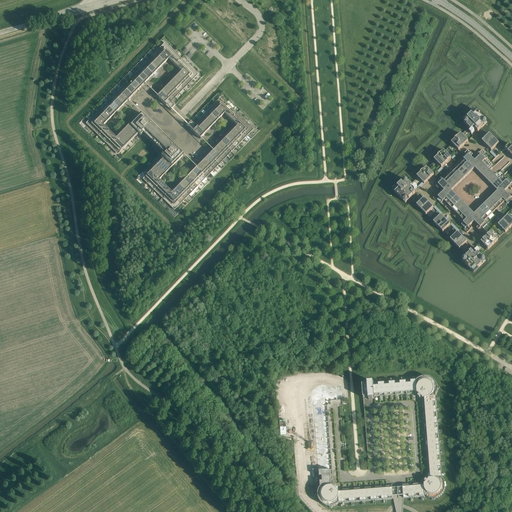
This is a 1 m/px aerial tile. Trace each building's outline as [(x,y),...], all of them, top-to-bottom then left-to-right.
[(119,109),(136,126),(137,125),(141,130),(142,129),(144,132),(155,142),(165,152),(167,154),(167,155),(172,159),(171,160),(188,176),(194,183),(219,157),(213,151),(216,148),(203,135),(204,134),(195,125),(191,121),(189,122),(166,99),(193,71),(187,65),(191,61),(178,48),(174,52),(168,46),(168,47),(113,103),(119,109)] [(221,117),(224,114),(231,120),(237,114),(224,101),(223,101),(221,99),(220,99),(211,107),(221,117)] [(119,109),(113,103),(109,100),(105,104),(115,114),(119,109)] [(115,114),(105,104),(101,109),(111,118),(115,114)] [(221,117),(211,107),(207,112),(217,121),(221,117)] [(111,118),(101,109),(97,113),(106,122),(111,118)] [(471,115),(463,122),(468,127),(471,130),(469,132),(471,134),(474,132),(474,131),(472,129),(474,128),(478,132),(480,130),(479,130),(482,128),(483,127),(487,122),(475,110),(474,109),(470,114),(471,115)] [(213,125),(216,122),(217,121),(207,112),(203,116),(213,125)] [(98,135),(105,128),(103,126),(106,122),(97,113),(88,122),(87,123),(90,126),(98,135)] [(233,130),(243,139),(252,130),(252,129),(249,127),(250,126),(237,114),(231,120),(237,126),(233,130)] [(213,125),(203,116),(199,120),(208,130),(213,125)] [(198,121),(199,121),(195,125),(204,134),(208,130),(199,120),(198,121)] [(134,137),(138,133),(129,125),(126,128),(135,137),(134,137)] [(98,135),(107,143),(114,136),(105,128),(98,135)] [(135,137),(126,128),(122,132),(131,141),(135,137)] [(229,134),(239,143),(243,139),(233,130),(229,134)] [(118,136),(127,144),(131,141),(122,132),(118,136)] [(468,141),(461,134),(461,133),(456,138),(463,146),(468,141)] [(229,134),(229,135),(225,138),(235,148),(239,143),(229,134)] [(482,141),(487,146),(494,139),(494,138),(489,134),(482,141)] [(127,144),(118,136),(116,138),(114,136),(107,143),(116,152),(118,154),(119,152),(127,144)] [(221,143),(230,152),(235,148),(225,138),(221,143)] [(458,150),(463,146),(456,138),(451,143),(452,144),(458,150)] [(487,146),(491,151),(499,143),(494,139),(487,146)] [(217,147),(226,156),(230,152),(221,143),(217,147)] [(217,147),(216,147),(213,151),(222,160),(226,156),(217,147)] [(444,151),(443,150),(439,155),(446,162),(451,158),(444,151)] [(466,154),(462,158),(472,168),(474,169),(475,168),(475,162),(475,161),(471,157),(473,155),(471,153),(467,156),(466,154)] [(475,162),(475,168),(476,169),(477,168),(487,158),(484,154),(482,156),(479,153),(477,155),(479,157),(475,161),(475,162)] [(441,167),(446,162),(439,155),(434,160),(435,160),(441,167)] [(172,167),(163,158),(160,162),(160,161),(160,162),(169,170),(172,167)] [(465,161),(461,165),(468,172),(469,174),(474,169),(472,168),(462,158),(465,161)] [(477,168),(476,169),(480,173),(481,172),(488,165),(485,161),(488,158),(487,158),(477,168)] [(169,170),(160,162),(156,165),(165,174),(169,170)] [(153,169),(161,178),(165,174),(156,165),(153,169)] [(456,169),(461,174),(464,177),(465,178),(469,174),(468,172),(461,165),(456,169)] [(481,172),(480,173),(484,177),(486,180),(495,171),(492,169),(488,165),(481,172)] [(429,179),(434,175),(427,168),(426,167),(421,172),(429,179)] [(159,180),(161,178),(153,169),(145,177),(144,179),(145,181),(154,189),(161,182),(159,180)] [(454,171),(452,173),(457,178),(460,180),(461,182),(463,180),(465,178),(464,177),(461,174),(456,169),(454,171)] [(495,171),(486,180),(488,182),(492,186),(494,185),(501,178),(497,174),(495,171)] [(417,177),(422,182),(424,184),(429,179),(421,172),(417,176),(417,177)] [(452,173),(448,177),(455,185),(457,186),(461,182),(460,180),(457,178),(452,173)] [(183,181),(193,190),(197,186),(194,183),(188,176),(183,181)] [(441,178),(451,189),(452,190),(457,186),(455,185),(448,177),(444,181),(441,178)] [(436,187),(438,189),(440,187),(444,191),(445,191),(451,191),(452,190),(451,189),(441,178),(437,182),(439,184),(436,187)] [(494,185),(492,186),(496,191),(498,189),(508,179),(505,182),(501,178),(494,185)] [(397,185),(392,190),(393,191),(405,203),(410,197),(413,195),(415,193),(411,189),(412,188),(414,190),(415,189),(417,187),(415,185),(413,187),(411,184),(405,179),(398,186),(397,185)] [(498,189),(496,191),(497,192),(504,192),(505,192),(509,188),(511,190),(511,188),(511,186),(510,184),(511,183),(508,179),(498,189)] [(189,194),(193,190),(183,181),(179,185),(189,194)] [(163,198),(169,191),(161,182),(154,189),(163,198)] [(175,189),(185,199),(189,194),(179,185),(175,189)] [(169,191),(163,198),(171,206),(172,206),(174,209),(176,207),(176,208),(185,199),(175,189),(172,193),(169,191)] [(438,193),(436,195),(439,198),(437,200),(441,204),(451,193),(452,192),(451,191),(445,191),(444,191),(440,195),(438,193)] [(451,193),(441,204),(444,201),(448,205),(455,198),(457,197),(452,192),(451,193)] [(497,192),(496,193),(498,194),(508,204),(511,201),(510,199),(511,196),(511,195),(511,194),(509,196),(505,192),(504,192),(497,192)] [(496,193),(492,197),(493,198),(501,206),(505,202),(508,205),(508,204),(498,194),(496,193)] [(455,198),(448,205),(452,209),(457,205),(460,202),(461,201),(457,197),(455,198)] [(492,197),(488,201),(489,202),(491,205),(496,210),(501,206),(493,198),(492,197)] [(424,198),(417,204),(416,205),(421,210),(429,203),(424,198)] [(457,205),(452,209),(454,211),(456,213),(461,208),(463,206),(465,205),(463,203),(461,201),(460,202),(457,205)] [(486,203),(484,205),(485,206),(488,209),(492,214),(494,212),(496,210),(491,205),(489,202),(488,201),(486,203)] [(427,214),(433,207),(429,203),(421,210),(426,215),(427,214)] [(461,208),(456,213),(460,218),(468,210),(469,209),(465,205),(463,206),(461,208)] [(484,205),(480,209),(481,210),(488,218),(492,214),(488,209),(485,206),(484,205)] [(468,210),(460,218),(464,222),(461,225),(472,215),(473,213),(469,209),(468,210)] [(480,209),(475,213),(476,215),(487,225),(484,222),(488,218),(481,210),(480,209)] [(472,215),(461,225),(465,228),(467,227),(470,230),(472,228),(470,226),(474,222),(474,221),(474,214),(473,213),(472,215)] [(474,221),(474,222),(478,226),(476,228),(478,230),(481,227),(483,229),(487,225),(476,215),(475,213),(474,214),(474,221)] [(438,227),(445,220),(441,215),(434,222),(433,222),(438,227)] [(511,220),(507,216),(503,220),(510,228),(511,225),(511,220)] [(450,224),(445,220),(438,227),(443,232),(444,231),(450,224)] [(503,220),(498,225),(504,232),(505,232),(510,228),(503,220)] [(452,223),(450,224),(458,232),(459,231),(452,223)] [(462,237),(458,232),(451,239),(450,239),(455,244),(462,237)] [(493,244),(498,240),(497,239),(490,232),(486,237),(493,245),(493,244)] [(460,248),(467,242),(462,237),(455,244),(459,249),(460,248)] [(486,237),(481,242),(487,248),(488,249),(493,245),(486,237)] [(467,255),(462,260),(473,272),(474,273),(479,269),(478,268),(486,261),(480,255),(478,253),(479,251),(477,249),(475,251),(474,252),(476,254),(475,255),(471,251),(469,253),(467,255)] [(393,500),(404,499),(409,499),(415,498),(420,498),(426,497),(427,498),(428,498),(429,499),(430,499),(432,499),(433,499),(434,499),(435,499),(436,499),(437,498),(438,498),(439,497),(440,497),(441,496),(441,495),(442,495),(443,494),(443,493),(444,492),(444,491),(445,490),(445,489),(445,488),(445,487),(445,486),(445,485),(445,484),(444,483),(444,482),(443,481),(443,480),(442,479),(436,396),(436,395),(437,394),(437,393),(437,392),(437,391),(438,390),(438,388),(437,387),(437,386),(437,385),(436,384),(436,383),(435,382),(434,381),(433,380),(432,379),(431,379),(431,378),(430,378),(429,378),(427,377),(426,377),(425,377),(424,377),(423,377),(422,377),(421,378),(420,378),(419,379),(418,379),(417,380),(373,383),(373,382),(367,383),(367,384),(362,384),(364,404),(376,403),(376,413),(377,413),(377,414),(378,414),(379,414),(379,413),(378,397),(417,394),(417,396),(419,398),(422,398),(425,437),(411,438),(410,438),(410,439),(410,440),(411,440),(425,439),(428,479),(426,479),(424,481),(424,484),(385,487),(383,470),(383,469),(382,469),(381,469),(381,470),(380,470),(382,487),(338,490),(338,488),(336,486),(333,486),(330,446),(342,445),(343,445),(343,444),(343,443),(342,443),(330,443),(327,405),(330,405),(331,403),(331,400),(342,400),(341,386),(329,387),(328,386),(327,386),(326,385),(325,385),(324,385),(323,385),(321,385),(320,385),(319,385),(318,386),(317,386),(316,387),(315,388),(314,389),(313,389),(312,390),(312,391),(311,392),(311,393),(311,394),(310,395),(310,396),(310,397),(310,398),(310,399),(311,400),(311,401),(311,402),(312,403),(312,404),(313,405),(319,488),(319,489),(319,490),(318,491),(318,492),(318,493),(318,495),(318,496),(318,497),(318,498),(318,499),(319,500),(319,501),(320,502),(321,502),(321,503),(322,504),(323,505),(324,505),(325,506),(326,506),(327,507),(328,507),(329,507),(330,507),(331,507),(332,507),(333,507),(334,506),(335,506),(336,505),(337,505),(338,504),(377,501),(382,501),(387,500),(393,500)]
